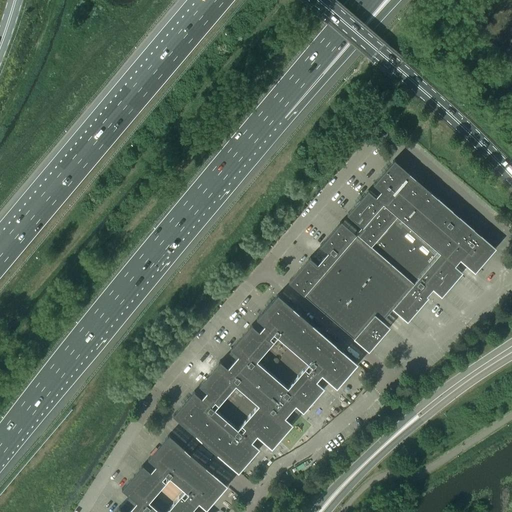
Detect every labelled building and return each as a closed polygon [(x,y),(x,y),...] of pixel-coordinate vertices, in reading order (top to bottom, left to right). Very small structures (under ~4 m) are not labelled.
[(496,247),(394,159),(373,184),(380,191),(375,196),(368,190),(346,214),(361,227),(358,230),(429,291),(432,288),(441,296),(462,271),(455,265),(460,259),(474,272),(496,247)] [(355,233),(341,221),(320,245),(327,252),(317,264),(309,257),(288,281),(368,351),(390,326),(382,320),(392,308),(407,321),(428,296),(427,295),(429,291),(358,230),(355,233)] [(321,375),(336,388),(343,380),(358,363),(277,294),(256,319),(264,325),(259,331),(251,324),(230,349),(238,355),(233,361),(290,411),(295,405),(303,412),(324,388),(324,387),(316,381),(321,375)] [(293,424),(285,417),(290,411),(233,361),(228,367),(220,361),(199,385),(206,392),(202,397),(194,391),(173,415),(238,472),(253,456),(259,448),(252,441),(257,435),(272,448),(293,424)] [(197,511),(193,508),(198,503),(206,509),(227,485),(169,434),(148,459),(155,465),(150,471),(142,464),(121,489),(136,502),(131,508),(136,511),(197,511)]
